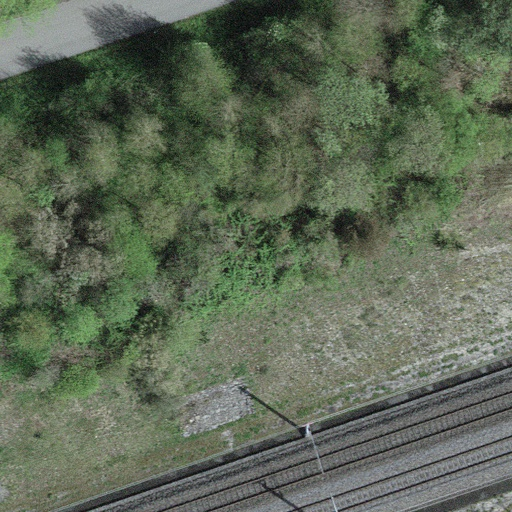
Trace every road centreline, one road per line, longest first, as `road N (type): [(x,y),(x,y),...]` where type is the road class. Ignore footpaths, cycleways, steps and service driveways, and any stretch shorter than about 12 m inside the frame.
road 1 (track): [(511,341),(17,511)]
road 2 (tertiary): [(0,53),(156,0)]
